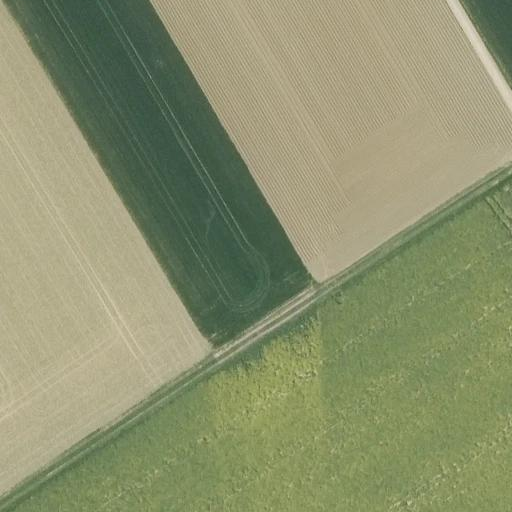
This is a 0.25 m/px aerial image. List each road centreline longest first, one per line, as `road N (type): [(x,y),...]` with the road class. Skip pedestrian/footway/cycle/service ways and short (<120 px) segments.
road 1 (track): [(0,508),(511,168)]
road 2 (track): [(511,108),(448,0)]
